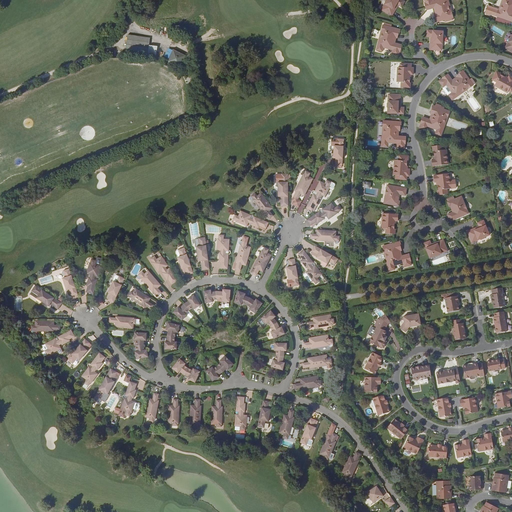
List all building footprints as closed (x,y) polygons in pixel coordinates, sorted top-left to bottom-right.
[(396,4),(399,5),(401,7),(404,1),(402,0),(385,0),(385,1),(385,3),(381,10),(392,16),(395,10),(395,9),(397,6),(396,5),(396,4)] [(434,0),(432,1),(425,3),(424,3),(426,10),(433,8),(434,8),(435,12),(436,11),(437,13),(434,14),(435,17),(434,18),(435,22),(453,18),(451,12),(450,12),(448,4),(449,4),(447,0),(434,0)] [(511,0),(501,0),(501,3),(502,3),(500,11),(498,11),(496,16),(511,21),(511,0)] [(400,29),(383,25),(381,31),(382,31),(380,39),(379,39),(376,50),(382,51),(383,47),(393,50),(392,53),(399,55),(399,51),(400,52),(402,45),(395,43),(396,39),(394,39),(394,37),(397,38),(398,34),(399,34),(400,29)] [(502,35),(504,32),(493,26),(491,30),(502,35)] [(430,42),(430,43),(430,49),(441,50),(442,42),(443,41),(444,38),(442,37),(443,31),(427,30),(427,36),(429,36),(432,37),(432,38),(431,38),(431,42),(430,42)] [(149,45),(150,37),(127,34),(126,46),(148,49),(148,53),(156,54),(157,46),(149,45)] [(185,54),(167,48),(163,60),(181,66),(185,54)] [(403,67),(403,64),(400,64),(400,67),(397,67),(397,82),(401,82),(401,87),(409,87),(409,78),(410,78),(410,74),(413,74),(413,68),(411,68),(403,67)] [(459,74),(456,76),(458,78),(456,79),(455,78),(452,81),(448,74),(442,78),(442,79),(439,81),(443,87),(447,84),(452,93),(449,95),(452,100),(461,93),(461,92),(467,87),(468,89),(473,85),(463,71),(459,73),(459,74)] [(504,77),(496,73),(492,80),(496,82),(494,86),(508,93),(509,91),(511,92),(511,88),(510,88),(511,84),(511,77),(509,76),(508,78),(505,77),(504,77)] [(400,102),(400,101),(400,95),(388,94),(388,103),(387,103),(387,107),(388,108),(388,113),(403,113),(403,108),(401,107),(398,107),(398,106),(399,106),(399,102),(400,102)] [(437,130),(442,132),(444,125),(443,124),(446,116),(447,117),(449,111),(433,105),(431,110),(432,110),(430,114),(433,115),(432,116),(431,116),(430,120),(429,119),(422,117),(420,123),(421,124),(427,126),(437,130)] [(398,136),(398,132),(397,132),(397,130),(399,131),(400,127),(401,127),(401,122),(383,121),(383,127),(384,127),(383,135),(382,135),(381,146),(387,146),(388,142),(398,143),(397,147),(404,148),(404,144),(405,144),(405,137),(399,136),(398,136)] [(343,140),(336,139),(336,144),(336,146),(333,145),(333,151),(334,151),(334,153),(333,153),(332,159),(335,159),(335,166),(342,166),(343,140)] [(442,145),(434,146),(435,156),(434,156),(434,159),(432,159),(433,166),(448,164),(446,149),(442,150),(442,145)] [(406,166),(407,156),(399,155),(399,160),(394,160),(393,175),(396,175),(395,179),(399,179),(399,175),(406,176),(409,176),(409,169),(407,169),(407,166),(406,166)] [(304,196),(312,179),(308,177),(310,174),(305,171),(305,172),(304,171),(302,175),(298,184),(301,185),(300,187),(298,186),(295,192),(293,198),(291,201),(293,202),(291,205),(298,208),(304,196)] [(287,177),(287,174),(281,174),(281,175),(281,180),(281,182),(277,183),(277,189),(279,189),(279,192),(277,191),(277,198),(280,198),(280,207),(288,207),(288,193),(287,187),(287,182),(287,177)] [(438,185),(439,195),(447,194),(447,189),(451,188),(449,174),(433,175),(434,182),(437,182),(437,185),(438,185)] [(324,185),(319,182),(314,192),(312,196),(306,208),(312,212),(315,207),(316,207),(321,199),(320,198),(321,196),(324,198),(329,187),(328,187),(330,184),(326,181),(324,185)] [(406,188),(387,185),(384,203),(399,206),(399,201),(398,201),(399,196),(398,196),(398,194),(405,195),(406,188)] [(273,209),(261,194),(257,197),(255,194),(250,197),(251,198),(250,198),(259,209),(261,207),(262,209),(261,210),(265,215),(269,220),(273,217),(270,211),(273,209)] [(461,196),(447,202),(449,206),(450,206),(452,210),(453,209),(454,212),(447,214),(450,221),(468,213),(461,196)] [(334,208),(331,203),(322,209),(319,212),(307,220),(311,226),(316,223),(317,224),(324,219),(324,218),(325,217),(328,220),(338,213),(337,212),(340,210),(337,206),(334,208)] [(251,216),(241,212),(238,217),(235,215),(233,221),(236,222),(236,224),(247,228),(249,224),(251,225),(251,226),(259,229),(260,228),(265,230),(268,223),(255,218),(251,216)] [(394,224),(395,221),(397,221),(398,214),(382,213),(381,228),(386,228),(385,233),(394,233),(394,224)] [(474,228),(473,229),(467,231),(472,242),(480,239),(481,240),(484,238),(485,236),(489,235),(483,220),(478,223),(479,225),(480,228),(478,228),(474,229),(474,228)] [(335,236),(336,231),(316,230),(316,234),(310,234),(310,239),(316,239),(316,240),(322,241),(322,239),(324,239),(324,242),(333,242),(338,242),(339,236),(335,236)] [(220,269),(227,269),(228,255),(229,251),(229,240),(224,240),(224,235),(218,235),(218,239),(217,239),(217,251),(221,252),(221,254),(219,254),(219,263),(220,263),(220,269)] [(207,250),(205,238),(198,239),(198,240),(197,241),(196,242),(196,243),(197,243),(198,244),(199,244),(199,247),(196,248),(197,255),(199,254),(199,256),(197,257),(198,263),(200,263),(201,272),(209,271),(207,256),(207,250)] [(432,246),(430,243),(429,241),(424,243),(430,257),(435,255),(436,256),(439,255),(439,253),(447,251),(443,239),(437,242),(436,242),(436,243),(433,244),(433,245),(432,246)] [(242,265),(246,267),(251,248),(246,246),(247,243),(241,241),(241,242),(237,255),(240,256),(240,258),(237,257),(236,264),(237,264),(235,270),(240,271),(242,265)] [(401,256),(400,252),(398,253),(398,251),(401,250),(400,246),(401,246),(399,241),(382,246),(384,252),(385,251),(387,259),(386,260),(388,267),(393,265),(403,263),(410,261),(409,254),(402,256),(401,256)] [(194,274),(184,246),(177,249),(180,258),(178,259),(179,264),(181,264),(181,265),(180,266),(182,271),(185,270),(187,277),(194,274)] [(334,265),(337,259),(328,254),(324,251),(314,246),(311,252),(317,255),(315,258),(320,261),(321,260),(322,260),(322,261),(327,264),(328,262),(330,263),(333,265),(334,265)] [(259,271),(262,273),(271,255),(267,253),(269,250),(264,247),(263,247),(262,247),(260,251),(256,260),(259,261),(258,263),(256,262),(253,268),(254,268),(251,274),(256,276),(259,271)] [(318,278),(322,275),(315,266),(313,263),(304,252),(298,256),(302,261),(301,261),(306,269),(307,268),(309,270),(306,272),(313,282),(314,282),(316,284),(320,281),(318,278)] [(168,266),(162,257),(157,261),(155,258),(151,260),(153,263),(152,264),(158,274),(162,271),(163,274),(162,274),(167,282),(168,281),(172,286),(178,282),(170,269),(171,268),(171,267),(170,266),(169,265),(168,266)] [(87,291),(94,293),(97,279),(98,279),(99,279),(99,278),(100,278),(100,277),(100,276),(99,276),(98,275),(101,265),(96,263),(97,260),(92,259),(91,262),(90,262),(87,273),(91,274),(90,277),(89,276),(87,285),(88,285),(87,291)] [(296,270),(294,259),(288,260),(289,267),(286,267),(287,273),(289,273),(289,274),(287,275),(288,281),(291,280),(292,282),(292,286),(293,287),(299,286),(297,275),(296,270)] [(71,296),(78,295),(74,284),(75,284),(75,283),(75,282),(75,281),(74,281),(74,280),(73,280),(69,269),(63,271),(65,278),(63,278),(64,283),(65,283),(66,285),(65,286),(67,291),(69,290),(71,296)] [(161,285),(148,271),(144,274),(142,272),(138,275),(138,276),(147,286),(149,284),(150,285),(149,287),(153,292),(153,291),(157,296),(161,293),(157,288),(161,285)] [(108,301),(114,304),(118,293),(119,293),(120,292),(120,291),(120,290),(120,289),(124,281),(125,280),(119,277),(116,283),(114,282),(111,287),(112,287),(111,289),(110,289),(108,293),(111,295),(108,301)] [(492,299),(493,303),(494,308),(504,306),(502,293),(503,293),(502,288),(492,289),(493,294),(492,294),(492,299)] [(58,309),(62,303),(53,298),(53,297),(52,296),(51,295),(50,294),(49,294),(48,295),(40,289),(36,294),(42,298),(40,300),(45,303),(45,302),(47,304),(51,307),(52,305),(58,309)] [(149,303),(151,299),(136,289),(133,293),(131,292),(129,296),(130,297),(130,298),(138,304),(139,301),(141,303),(140,304),(145,308),(146,307),(151,311),(154,306),(149,303)] [(222,292),(217,292),(217,300),(222,300),(222,302),(223,302),(225,303),(228,302),(230,303),(231,290),(225,289),(225,290),(223,290),(222,292)] [(217,300),(217,292),(211,292),(211,291),(208,291),(208,290),(203,291),(205,303),(206,303),(209,303),(211,302),(213,302),(213,300),(217,300)] [(246,305),(250,297),(245,296),(246,295),(243,294),(244,292),(239,290),(234,302),(236,303),(238,304),(240,305),(241,305),(242,304),(246,305)] [(457,302),(458,302),(457,296),(455,296),(446,298),(445,294),(441,295),(442,299),(444,298),(446,312),(458,310),(457,302)] [(188,301),(184,305),(189,311),(193,308),(194,310),(195,309),(196,309),(197,308),(198,307),(200,306),(193,295),(189,298),(190,299),(187,300),(188,301)] [(255,301),(250,297),(246,305),(250,308),(249,309),(250,310),(252,312),(254,313),(256,314),(263,303),(258,300),(258,301),(255,300),(255,301)] [(189,311),(184,305),(179,309),(178,308),(177,309),(176,309),(173,312),(181,321),(183,319),(184,319),(184,318),(185,317),(186,316),(187,315),(185,314),(189,311)] [(267,323),(270,327),(278,323),(274,318),(275,317),(274,315),(275,314),(271,310),(261,318),(262,319),(263,321),(265,323),(266,324),(267,323)] [(504,311),(494,313),(495,317),(494,318),(495,324),(496,324),(496,326),(495,327),(496,333),(508,331),(504,311)] [(421,325),(419,314),(411,315),(410,317),(408,316),(403,317),(404,322),(400,328),(402,330),(402,329),(404,331),(406,333),(410,327),(411,325),(413,327),(421,325)] [(331,319),(330,315),(312,318),(313,322),(307,323),(308,328),(314,327),(314,328),(321,327),(320,325),(322,324),(322,327),(332,325),(334,324),(333,319),(331,319)] [(390,322),(385,315),(379,319),(378,318),(375,325),(377,326),(369,342),(381,348),(382,347),(383,347),(386,341),(385,340),(385,339),(384,339),(386,336),(385,335),(387,331),(385,330),(388,323),(390,322)] [(114,324),(113,328),(132,329),(132,325),(134,325),(135,320),(133,320),(133,319),(123,319),(122,321),(120,321),(121,318),(114,318),(114,319),(108,318),(107,323),(114,324)] [(462,323),(461,319),(451,321),(452,325),(453,325),(454,330),(453,331),(454,334),(455,335),(456,340),(466,338),(465,332),(464,330),(465,330),(464,323),(462,323)] [(55,325),(55,322),(36,321),(36,326),(32,326),(32,331),(46,332),(46,329),(49,329),(49,331),(55,331),(55,330),(61,331),(62,326),(55,325)] [(168,331),(167,336),(175,337),(175,333),(178,333),(178,331),(179,329),(179,327),(179,326),(167,323),(166,328),(167,328),(166,330),(168,331)] [(278,323),(270,327),(272,331),(271,332),(271,333),(272,335),(273,337),(274,339),(286,334),(283,329),(282,329),(281,327),(280,327),(278,323)] [(74,337),(71,331),(59,337),(58,337),(57,336),(56,336),(56,337),(55,337),(55,338),(55,339),(45,344),(48,349),(45,351),(47,356),(50,354),(51,354),(61,349),(59,346),(61,344),(62,346),(70,341),(69,340),(74,337)] [(133,342),(134,346),(136,346),(144,346),(143,340),(144,340),(144,337),(144,332),(132,334),(132,336),(132,338),(133,340),(133,342)] [(328,340),(328,335),(309,338),(309,343),(303,344),(304,349),(310,348),(317,347),(317,345),(318,345),(319,348),(333,345),(332,339),(328,340)] [(175,337),(167,336),(167,342),(165,342),(165,345),(164,345),(164,349),(176,349),(176,347),(177,345),(176,344),(176,342),(174,342),(175,337)] [(90,344),(85,339),(78,348),(77,348),(76,348),(76,349),(75,349),(75,350),(75,351),(68,360),(73,364),(77,359),(79,361),(83,357),(82,356),(84,354),(84,355),(87,351),(85,349),(90,344)] [(276,351),(276,356),(284,357),(284,351),(286,352),(286,349),(287,349),(287,343),(274,343),(274,345),(274,347),(274,349),(274,351),(276,351)] [(144,351),(144,346),(136,346),(136,351),(134,351),(134,352),(133,354),(134,356),(134,357),(134,359),(146,359),(146,354),(145,354),(145,353),(145,351),(144,351)] [(383,357),(373,352),(365,369),(375,374),(379,366),(378,365),(379,363),(380,364),(383,357)] [(105,358),(99,354),(91,364),(90,364),(89,364),(88,364),(88,365),(87,366),(88,367),(88,368),(82,377),(86,380),(84,383),(88,386),(91,383),(91,384),(98,375),(95,372),(97,370),(98,371),(103,364),(102,363),(105,358)] [(327,359),(327,355),(307,358),(308,362),(302,363),(303,369),(309,368),(316,367),(315,365),(317,365),(318,368),(332,365),(331,359),(327,359)] [(217,366),(222,372),(226,369),(227,370),(229,368),(229,369),(233,365),(224,356),(223,358),(221,359),(220,361),(219,362),(220,363),(217,366)] [(284,357),(276,356),(275,360),(273,360),(272,362),(271,363),(271,365),(271,367),(278,369),(283,371),(284,365),(283,365),(284,363),(283,362),(284,357)] [(499,359),(487,361),(489,371),(506,368),(504,360),(500,361),(499,359)] [(180,373),(184,375),(188,369),(184,366),(185,364),(183,362),(181,361),(179,360),(172,369),(176,372),(178,373),(179,372),(180,373)] [(485,376),(482,363),(478,364),(478,363),(473,364),(472,366),(470,366),(468,365),(464,366),(466,378),(470,378),(470,379),(472,380),(476,379),(476,377),(480,376),(480,377),(485,376)] [(218,376),(222,372),(217,366),(213,369),(212,367),(209,369),(206,372),(212,382),(216,379),(216,378),(218,377),(218,376)] [(431,377),(429,366),(422,367),(422,366),(416,367),(416,368),(411,369),(414,380),(415,380),(416,381),(419,381),(420,379),(431,377)] [(117,370),(112,367),(107,376),(106,376),(106,377),(105,377),(104,378),(104,379),(104,380),(104,381),(99,390),(104,393),(107,387),(110,389),(113,384),(112,384),(113,382),(114,383),(117,378),(114,376),(117,370)] [(460,383),(458,369),(454,370),(453,368),(447,370),(447,371),(446,370),(442,370),(442,372),(441,372),(441,371),(438,371),(437,373),(439,384),(446,383),(447,384),(450,383),(451,382),(456,381),(457,383),(460,383)] [(188,369),(184,375),(189,378),(188,379),(191,380),(190,381),(195,383),(200,372),(198,371),(197,370),(195,370),(193,369),(192,371),(188,369)] [(319,381),(318,376),(300,379),(300,383),(294,384),(295,389),(301,388),(301,389),(308,388),(307,386),(309,386),(309,388),(320,387),(320,386),(322,386),(321,380),(319,381)] [(380,377),(365,377),(365,392),(377,392),(377,386),(379,386),(379,382),(380,382),(380,377)] [(137,384),(130,382),(125,396),(124,396),(123,396),(122,397),(122,398),(122,399),(123,399),(123,400),(124,400),(120,411),(131,414),(132,410),(133,410),(135,404),(131,402),(132,399),(133,400),(136,391),(135,390),(137,384)] [(510,398),(511,398),(511,393),(495,396),(498,410),(510,408),(509,402),(510,402),(509,398),(510,398)] [(152,400),(148,399),(144,417),(150,418),(149,422),(154,423),(155,423),(157,409),(154,409),(155,407),(157,407),(158,401),(157,401),(159,395),(154,394),(152,400)] [(325,395),(322,400),(328,403),(330,397),(325,395)] [(384,395),(373,398),(378,415),(389,412),(386,404),(385,404),(385,402),(384,395)] [(244,398),(237,397),(236,411),(235,411),(234,412),(233,412),(233,413),(233,414),(234,414),(234,415),(235,415),(234,426),(240,427),(240,430),(244,431),(245,427),(246,427),(247,415),(243,415),(243,412),(244,413),(245,404),(244,404),(244,398)] [(448,398),(437,399),(440,417),(451,415),(449,407),(448,404),(449,404),(448,398)] [(194,406),(190,406),(189,425),(194,425),(194,429),(199,429),(200,415),(197,415),(197,412),(199,413),(200,406),(199,406),(199,400),(194,399),(194,406)] [(460,402),(461,407),(463,406),(463,409),(465,409),(467,415),(478,413),(476,399),(460,402)] [(173,406),(169,406),(167,424),(172,424),(172,426),(178,426),(178,424),(179,414),(176,414),(176,412),(178,412),(178,406),(178,400),(173,400),(173,406)] [(216,406),(212,406),(211,424),(216,425),(216,426),(221,427),(221,425),(222,425),(222,415),(219,415),(219,413),(221,413),(221,407),(221,401),(216,400),(216,406)] [(269,402),(263,400),(261,411),(260,412),(259,412),(259,413),(259,414),(259,415),(259,416),(260,417),(257,426),(264,427),(265,421),(268,421),(269,417),(268,416),(269,414),(270,414),(271,409),(268,409),(269,402)] [(288,415),(284,414),(279,433),(284,434),(283,438),(288,439),(288,438),(289,435),(290,435),(292,426),(289,425),(290,422),(292,423),(294,417),(292,417),(294,411),(289,410),(288,415)] [(316,421),(310,418),(306,429),(305,429),(304,429),(304,430),(303,431),(303,432),(304,433),(300,443),(306,445),(309,439),(312,440),(314,435),(312,434),(313,433),(314,433),(316,428),(313,427),(316,421)] [(388,428),(401,439),(409,430),(404,426),(403,427),(401,425),(402,425),(395,419),(388,428)] [(503,441),(511,439),(511,428),(511,429),(509,430),(509,429),(501,431),(503,441)] [(330,439),(326,438),(319,454),(324,456),(323,458),(328,460),(328,458),(329,459),(333,450),(330,449),(331,446),(333,447),(335,442),(335,441),(337,435),(332,433),(330,439)] [(479,451),(494,449),(491,433),(486,434),(487,436),(483,437),(484,438),(477,440),(479,451)] [(403,448),(417,454),(424,440),(419,438),(418,440),(415,439),(415,440),(409,437),(403,448)] [(457,458),(472,455),(469,439),(464,440),(465,442),(461,443),(462,444),(455,446),(457,458)] [(429,456),(446,458),(448,447),(441,446),(441,447),(438,447),(439,446),(430,445),(429,456)] [(353,458),(349,456),(342,473),(346,475),(346,477),(350,479),(351,477),(352,477),(356,468),(353,467),(354,465),(356,466),(358,460),(361,454),(356,452),(353,458)] [(493,484),(492,490),(506,493),(509,475),(496,473),(495,477),(494,477),(493,482),(494,482),(494,484),(493,484)] [(470,490),(482,490),(482,483),(481,483),(480,481),(480,476),(471,476),(471,481),(470,482),(470,490)] [(449,490),(451,490),(450,485),(449,486),(449,481),(435,482),(437,500),(451,499),(451,493),(449,493),(449,490)] [(371,501),(373,503),(383,497),(376,486),(366,493),(368,495),(368,498),(369,500),(371,501)] [(388,507),(394,503),(390,498),(384,502),(388,507)] [(481,511),(480,511),(479,511),(497,511),(499,510),(488,502),(485,506),(484,506),(482,510),(483,510),(481,511)] [(455,503),(443,505),(444,511),(455,511),(455,510),(456,509),(455,503)]
